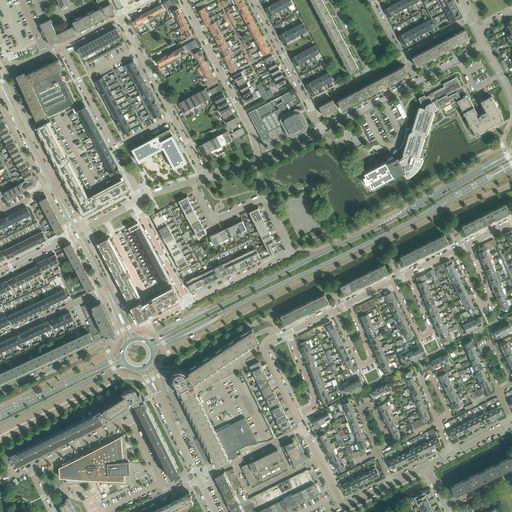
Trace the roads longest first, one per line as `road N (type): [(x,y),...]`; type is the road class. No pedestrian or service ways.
road 1 (secondary): [(484,167),(149,343)]
road 2 (secondary): [(152,349),(488,177)]
road 3 (residential): [(187,302),(290,252),(267,201),(212,219),(193,182)]
road 4 (residential): [(303,428),(235,462),(249,492),(318,458)]
road 5 (residential): [(485,46),(321,129)]
road 6 (residential): [(30,467),(129,420),(161,483)]
road 7 (residential): [(141,198),(62,47)]
road 8 (secondary): [(0,425),(127,366)]
road 9 (residential): [(408,273),(431,331),(420,336),(392,281)]
road 10 (residential): [(334,310),(360,365),(372,360),(349,303)]
road 11 (secondary): [(121,355),(0,414)]
road 12 (residential): [(454,251),(481,305),(490,301),(468,244)]
road 13 (residential): [(198,478),(144,368)]
